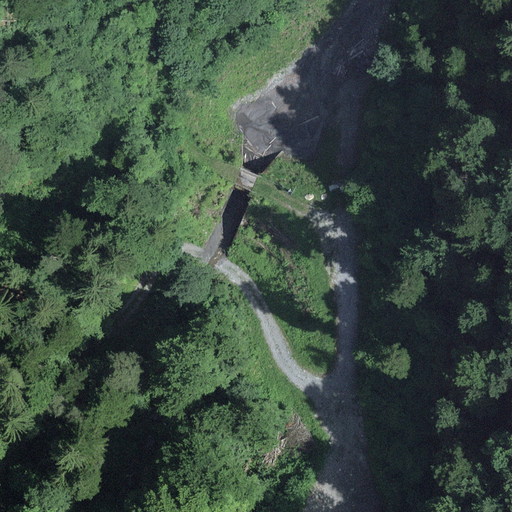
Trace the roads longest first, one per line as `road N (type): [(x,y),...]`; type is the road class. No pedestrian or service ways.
road 1 (track): [(0,470),(52,386),(121,327),(168,254),(182,249),(231,268),(249,285),(279,352),(331,408),(349,500)]
road 2 (track): [(336,234),(350,297),(348,345),(331,408)]
